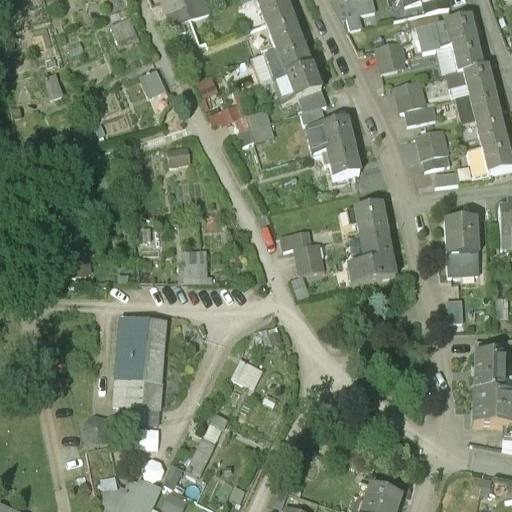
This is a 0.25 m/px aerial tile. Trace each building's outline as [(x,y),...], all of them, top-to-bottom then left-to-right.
[(0,0),(0,12),(17,8),(15,0),(0,0)] [(209,21),(203,0),(179,0),(178,0),(156,0),(165,33),(209,21)] [(280,0),(276,0),(255,8),(264,34),(289,24),(280,0)] [(343,0),(349,36),(360,34),(358,20),(374,17),(371,0),(343,0)] [(446,0),(409,0),(412,12),(447,3),(446,0)] [(109,31),(117,54),(137,47),(129,24),(109,31)] [(289,24),(264,34),(274,59),(299,49),(289,24)] [(469,24),(415,37),(417,47),(423,46),(426,60),(420,61),(421,62),(450,55),(475,49),(469,24)] [(299,49),(274,59),(283,83),(308,74),(299,49)] [(475,49),(450,55),(457,81),(462,80),(461,79),(481,75),(481,74),(475,49)] [(400,51),(375,57),(378,72),(401,67),(403,66),(400,51)] [(401,67),(378,72),(380,81),(403,76),(401,67)] [(481,75),(461,79),(462,80),(468,104),(492,99),(486,73),(481,74),(481,75)] [(283,83),(271,88),(280,114),(295,108),(318,99),(317,96),(323,94),(319,83),(313,85),(309,75),(308,75),(308,74),(283,83)] [(137,84),(150,112),(168,104),(155,76),(137,84)] [(318,99),(295,108),(301,123),(319,117),(324,115),(318,99)] [(468,104),(455,107),(461,132),(474,130),(499,124),(492,99),(468,104)] [(417,106),(397,110),(400,120),(403,119),(419,116),(417,106)] [(419,116),(403,119),(406,133),(435,127),(431,113),(419,116)] [(301,123),(297,124),(301,134),(322,128),(319,117),(301,123)] [(263,120),(244,126),(248,139),(267,133),(263,120)] [(499,124),(474,130),(480,155),(505,149),(499,124)] [(244,126),(232,130),(236,143),(248,139),(244,126)] [(345,128),(304,138),(311,164),(326,161),(351,154),(345,128)] [(267,133),(248,139),(252,152),(271,146),(267,133)] [(414,142),(419,168),(430,166),(435,192),(454,188),(444,136),(414,142)] [(248,139),(236,143),(240,156),(252,152),(248,139)] [(480,155),(466,158),(473,184),(511,174),(505,149),(480,155)] [(168,173),(189,169),(187,153),(165,157),(168,173)] [(351,154),(326,161),(332,187),(358,181),(351,154)] [(511,206),(505,207),(505,215),(496,216),(499,257),(500,257),(501,257),(511,255),(511,206)] [(379,211),(353,217),(358,243),(384,238),(379,211)] [(459,227),(443,228),(447,283),(478,281),(474,226),(470,226),(470,220),(458,221),(459,227)] [(304,238),(279,243),(282,259),(292,257),(307,254),(304,238)] [(384,238),(358,243),(363,270),(364,271),(390,265),(384,238)] [(307,254),(292,257),(295,270),(318,265),(316,252),(307,254)] [(206,256),(179,257),(181,289),(207,288),(206,256)] [(318,265),(295,270),(297,282),(321,278),(318,265)] [(390,265),(364,271),(363,270),(346,273),(349,292),(393,283),(390,265)] [(66,283),(88,282),(87,269),(66,270),(66,283)] [(461,304),(445,305),(446,327),(462,326),(461,304)] [(166,334),(116,330),(109,414),(116,414),(114,433),(157,437),(166,334)] [(509,348),(484,348),(483,359),(503,360),(503,361),(508,361),(509,348)] [(483,359),(474,359),(473,396),(501,397),(503,361),(503,360),(483,359)] [(254,393),(261,373),(238,364),(230,385),(254,393)] [(511,397),(501,397),(473,396),(472,428),(504,430),(511,429),(511,397)] [(81,438),(81,444),(84,450),(90,454),(97,454),(103,451),(107,444),(106,436),(101,430),(93,428),(88,429),(84,433),(81,438)] [(511,429),(504,430),(503,444),(511,444),(511,429)] [(199,442),(188,478),(200,482),(211,446),(199,442)] [(334,449),(329,461),(363,473),(367,461),(334,449)] [(171,495),(180,476),(169,471),(161,491),(171,495)] [(471,483),(467,500),(486,504),(490,487),(471,483)] [(152,511),(158,500),(137,491),(136,495),(127,491),(123,500),(119,498),(117,502),(99,505),(99,511),(152,511)] [(394,511),(399,501),(369,491),(361,511),(394,511)] [(167,499),(161,511),(182,511),(185,507),(167,499)]
